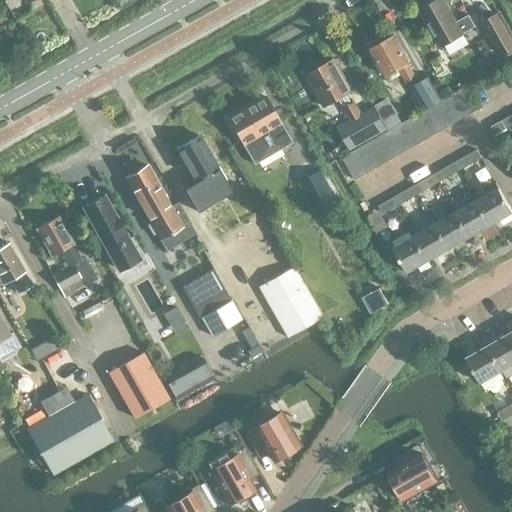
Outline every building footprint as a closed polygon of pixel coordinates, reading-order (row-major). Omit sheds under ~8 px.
[(464,33),(475,27),(468,15),(457,21),(444,0),(437,0),(419,11),(441,48),(464,34),(464,33)] [(511,43),(497,15),(483,23),(500,55),(511,49),(511,43)] [(371,48),(387,76),(398,70),(406,84),(416,78),(408,64),(409,63),(393,35),(371,48)] [(305,75),(317,97),(324,108),(353,92),(334,59),(305,75)] [(432,106),(436,103),(443,100),(433,83),(423,89),(432,106)] [(471,114),(479,109),(481,108),(468,85),(458,91),(471,114)] [(447,97),(460,120),(471,114),(458,91),(447,97)] [(265,96),(227,118),(241,143),(268,127),(274,137),(285,131),(265,96)] [(443,100),(436,103),(449,126),(460,120),(447,97),(443,100)] [(355,101),(351,103),(342,108),(351,123),(363,116),(355,101)] [(432,106),(426,109),(439,132),(449,126),(436,103),(432,106)] [(426,109),(415,115),(428,138),(439,132),(426,109)] [(511,114),(502,120),(506,129),(511,125),(511,114)] [(405,121),(418,144),(428,138),(415,115),(405,121)] [(395,116),(385,122),(389,129),(399,123),(395,116)] [(418,144),(405,121),(394,127),(407,150),(418,144)] [(384,133),(397,156),(407,150),(394,127),(388,131),(384,133)] [(384,133),(380,135),(373,139),(386,162),(397,156),(384,133)] [(176,150),(194,180),(204,174),(214,190),(226,183),(199,136),(176,150)] [(373,139),(362,145),(375,168),(386,162),(373,139)] [(144,141),(119,149),(124,167),(150,159),(144,141)] [(362,145),(352,151),(365,174),(375,168),(362,145)] [(477,149),(462,158),(467,166),(481,157),(477,149)] [(365,174),(352,151),(341,157),(354,180),(365,174)] [(441,170),(446,178),(461,169),(456,161),(441,170)] [(157,235),(160,240),(183,227),(182,225),(189,221),(178,202),(170,207),(146,165),(136,171),(131,171),(128,176),(125,178),(151,224),(148,227),(153,236),(157,235)] [(299,182),(318,215),(334,205),(315,173),(299,182)] [(425,190),(440,181),(435,173),(420,182),(425,190)] [(419,193),(414,185),(399,194),(404,202),(419,193)] [(476,199),(491,225),(511,212),(498,187),(476,199)] [(119,269),(143,255),(133,236),(127,239),(124,234),(125,233),(116,217),(115,217),(103,196),(84,207),(119,269)] [(398,205),(393,197),(379,206),(383,214),(398,205)] [(456,211),(470,236),(491,225),(476,199),(466,205),(464,201),(454,207),(456,211)] [(435,223),(449,248),(470,236),(456,211),(445,217),(443,213),(433,218),(435,223)] [(57,216),(35,228),(51,256),(60,252),(68,266),(52,275),(64,298),(96,279),(84,258),(81,259),(57,216)] [(414,235),(429,260),(449,248),(435,223),(425,228),(421,222),(410,228),(414,235)] [(414,235),(393,247),(407,272),(429,260),(414,235)] [(0,248),(0,279),(3,284),(10,280),(18,294),(32,286),(24,272),(8,244),(0,248)] [(286,338),(322,317),(294,266),(258,287),(286,338)] [(241,320),(230,301),(212,270),(181,288),(198,319),(200,318),(211,337),(241,320)] [(379,287),(361,297),(370,313),(388,304),(379,287)] [(181,303),(166,308),(174,331),(189,326),(181,303)] [(0,341),(9,336),(0,319),(0,341)] [(488,346),(502,372),(511,365),(511,341),(508,334),(488,346)] [(257,344),(243,353),(247,360),(262,351),(257,344)] [(466,358),(480,384),(502,372),(488,346),(466,358)] [(108,374),(133,419),(168,399),(143,354),(108,374)] [(214,377),(203,358),(165,380),(176,399),(214,377)] [(53,476),(54,475),(114,441),(87,394),(26,429),(53,476)] [(497,413),(502,421),(511,414),(511,405),(511,404),(497,413)] [(257,455),(267,450),(273,460),(297,446),(291,435),(294,433),(288,421),(284,423),(278,412),(244,431),(257,455)] [(437,478),(417,444),(393,458),(399,467),(388,473),(402,498),(437,478)] [(210,468),(230,502),(254,488),(248,478),(258,472),(244,448),(210,468)] [(186,461),(176,467),(180,475),(190,469),(186,461)] [(208,511),(213,509),(199,485),(165,504),(169,511),(208,511)]
